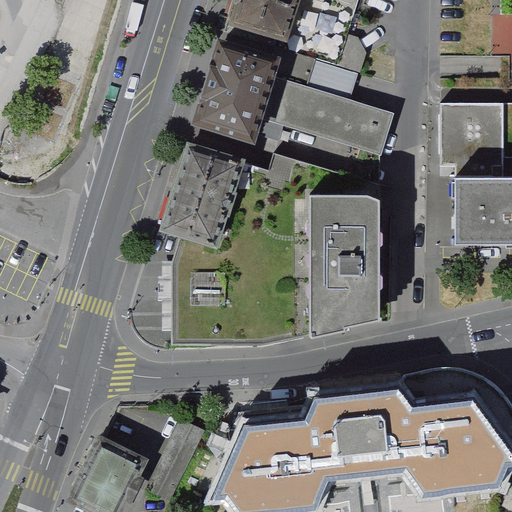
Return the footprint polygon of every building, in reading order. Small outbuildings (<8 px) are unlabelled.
[(286,30),(281,48),(293,51),(318,59),(337,64),(353,10),(355,0),(255,0),(252,11),(245,9),(242,17),(286,30)] [(231,33),(206,118),(267,137),(272,120),(285,79),(293,51),(281,48),(231,33)] [(285,79),(272,120),(384,151),(398,109),(351,98),(359,73),(337,64),(318,59),(311,85),(285,79)] [(449,163),(449,175),(504,175),(504,98),(440,98),(440,163),(449,163)] [(504,175),(449,175),(449,241),(511,241),(511,98),(504,98),(504,175)] [(190,135),(163,228),(182,234),(224,246),(252,153),(190,135)] [(341,324),(390,314),(389,189),(254,144),(252,153),(224,246),(182,234),(170,266),(171,287),(171,340),(264,341),(295,334),(341,324)] [(245,425),(214,498),(224,497),(235,511),(275,511),(317,507),(329,479),(408,470),(427,494),(505,485),(511,468),(511,446),(478,403),(416,408),(400,390),(317,400),(306,421),(245,425)] [(116,511),(125,511),(156,447),(105,422),(72,491),(116,511)]
